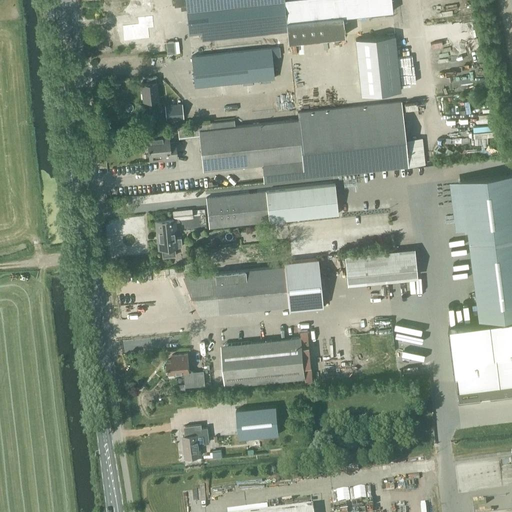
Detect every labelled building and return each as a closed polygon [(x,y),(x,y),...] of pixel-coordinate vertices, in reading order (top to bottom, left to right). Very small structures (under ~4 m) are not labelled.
[(344,35),(342,16),(392,11),(391,0),(173,0),(174,6),(186,5),(189,32),(201,31),(202,39),(287,31),(288,41),(344,35)] [(136,18),(137,24),(122,26),(123,41),(149,38),(148,29),(154,28),(152,16),(136,18)] [(361,95),(400,90),(394,35),(355,39),(361,95)] [(174,41),(166,42),(167,54),(175,53),(174,41)] [(217,54),(199,56),(191,56),(195,86),(274,78),(273,69),(272,57),(280,56),(279,47),(217,54)] [(143,101),(158,99),(156,82),(155,77),(147,77),(147,83),(141,83),(143,101)] [(264,181),(408,165),(401,101),(297,112),(298,119),(235,126),(234,120),(206,123),(206,129),(199,130),(203,170),(262,163),(264,181)] [(181,118),(180,103),(164,105),(165,119),(181,118)] [(162,160),(177,158),(175,142),(169,143),(168,133),(147,136),(149,153),(147,154),(147,160),(162,159),(162,160)] [(511,172),(462,179),(470,243),(511,237),(511,172)] [(209,227),(269,221),(338,214),(335,183),(266,191),(206,197),(209,227)] [(181,238),(176,238),(174,219),(156,221),(159,249),(162,248),(162,257),(175,256),(174,247),(182,246),(181,238)] [(511,237),(470,243),(480,322),(511,317),(511,237)] [(344,255),(347,278),(417,271),(414,248),(344,255)] [(240,265),(241,270),(233,271),(185,276),(200,310),(210,313),(289,305),(289,310),(324,306),(319,258),(285,261),(285,265),(264,268),(263,262),(240,264),(240,265)] [(511,399),(511,317),(480,322),(449,326),(459,406),(511,399)] [(306,382),(313,382),(308,330),(300,330),(301,337),(221,345),(225,385),(305,377),(306,382)] [(394,348),(342,353),(345,380),(396,375),(394,348)] [(174,359),(167,360),(169,377),(176,377),(176,374),(184,373),(185,387),(194,386),(193,371),(189,372),(188,353),(173,355),(174,359)] [(276,406),(236,410),(239,438),(279,434),(276,406)] [(185,436),(183,436),(186,457),(200,456),(199,445),(209,444),(208,439),(210,439),(208,427),(202,428),(201,424),(184,426),(185,436)] [(213,457),(222,457),(221,449),(212,450),(213,457)]
